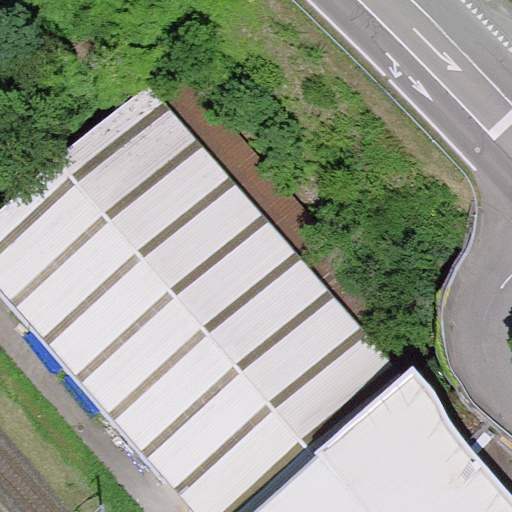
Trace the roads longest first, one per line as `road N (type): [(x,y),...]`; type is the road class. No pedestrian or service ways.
road 1 (primary): [(384,0),(511,128)]
road 2 (unclassified): [(511,265),(480,318),(493,373),(511,390)]
